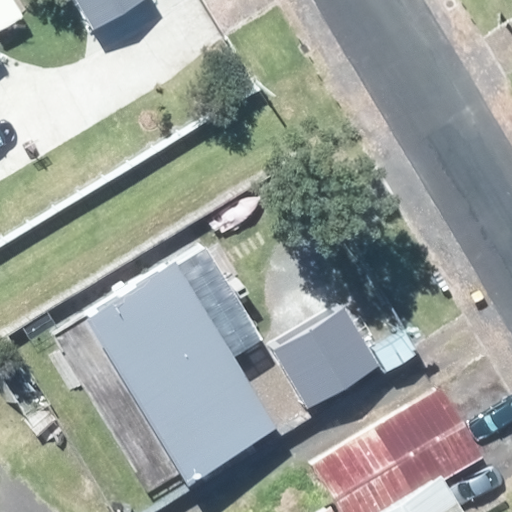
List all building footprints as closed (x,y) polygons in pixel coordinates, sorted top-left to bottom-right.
[(26,0),(0,0),(0,23),(7,35),(37,17),(26,0)] [(55,0),(73,29),(123,0),(55,0)] [(260,423),(161,262),(70,318),(169,479),(260,423)] [(0,363),(13,354),(0,335),(0,363)] [(0,375),(0,378),(22,409),(40,396),(17,363),(0,375)] [(472,450),(431,386),(428,380),(301,459),(334,511),(455,511),(433,475),(472,450)] [(327,511),(319,499),(299,511),(327,511)]
